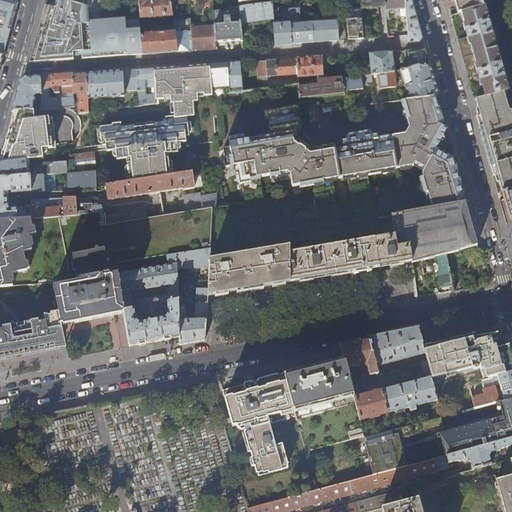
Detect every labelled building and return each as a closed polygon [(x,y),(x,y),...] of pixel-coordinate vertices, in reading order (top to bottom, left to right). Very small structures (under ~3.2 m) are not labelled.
[(15,13),(18,0),(0,0),(0,23),(11,27),(15,13)] [(141,35),(140,19),(89,23),(88,8),(92,6),(93,0),(57,0),(55,9),(47,7),(45,4),(44,7),(33,45),(28,63),(75,60),(75,56),(79,56),(83,55),(84,59),(100,58),(143,55),(141,35)] [(173,15),(170,0),(169,0),(148,2),(146,0),(138,0),(140,18),(173,15)] [(363,39),(361,13),(359,0),(354,0),(355,10),(347,11),(349,40),(363,39)] [(384,0),(359,0),(361,13),(365,13),(364,10),(386,9),(384,0)] [(406,8),(404,0),(384,0),(386,9),(386,10),(406,8)] [(411,0),(410,0),(404,0),(406,8),(407,17),(409,34),(410,43),(419,42),(422,38),(411,0)] [(454,0),(455,4),(458,14),(462,12),(485,6),(493,4),(492,0),(454,0)] [(272,3),(239,8),(241,24),(273,21),(272,3)] [(339,41),(336,9),(331,9),(332,21),(301,23),(300,8),(290,9),(290,8),(289,8),(289,9),(282,9),(283,21),(290,20),(290,24),(279,24),(277,9),(278,8),(278,3),(272,3),(273,21),(275,45),(281,45),(292,44),(318,42),(339,41)] [(500,60),(493,36),(495,36),(493,29),(492,30),(485,6),(462,12),(465,21),(467,29),(467,30),(469,37),(457,40),(463,62),(467,75),(478,72),(485,96),(503,92),(508,90),(502,66),(503,66),(502,59),(500,60)] [(213,10),(215,25),(215,26),(225,25),(225,21),(231,20),(231,25),(241,24),(239,8),(237,8),(213,10)] [(409,34),(407,17),(398,18),(400,35),(409,34)] [(242,41),(241,31),(241,24),(231,25),(231,20),(225,21),(225,25),(215,26),(216,43),(228,42),(242,41)] [(7,39),(11,27),(0,23),(0,50),(4,51),(7,39)] [(215,26),(215,25),(191,27),(191,28),(193,51),(205,50),(217,50),(216,43),(215,26)] [(177,53),(175,32),(162,34),(162,32),(157,33),(157,26),(151,26),(151,29),(149,30),(149,34),(141,35),(143,55),(156,54),(177,53)] [(193,51),(191,28),(184,28),(184,31),(175,32),(177,53),(188,52),(193,51)] [(427,58),(425,50),(405,51),(405,58),(405,66),(405,68),(404,68),(404,70),(412,68),(418,68),(430,66),(427,58)] [(393,60),(392,52),(369,54),(372,74),(378,73),(394,71),(393,60)] [(322,57),(296,59),(298,74),(298,77),(318,76),(319,85),(299,88),(300,98),(345,92),(348,92),(348,89),(344,90),(343,78),(352,77),(351,74),(342,75),(342,78),(332,79),(323,80),(322,57)] [(298,74),(296,59),(284,60),(258,62),(259,77),(298,74)] [(243,92),(240,63),(234,63),(227,64),(229,86),(230,93),(243,92)] [(229,86),(227,64),(209,65),(211,87),(229,86)] [(205,118),(213,117),(211,102),(212,102),(212,96),(211,87),(209,65),(192,66),(194,99),(172,102),(173,112),(173,115),(151,118),(152,124),(134,127),(134,125),(121,126),(120,121),(111,123),(111,125),(99,126),(100,132),(101,143),(102,145),(105,144),(105,151),(108,150),(204,137),(207,137),(207,135),(206,126),(205,118)] [(194,99),(192,66),(153,69),(153,80),(154,80),(154,83),(155,95),(155,96),(163,96),(168,95),(168,98),(169,102),(172,102),(194,99)] [(438,96),(430,66),(418,68),(420,76),(414,77),(412,68),(404,70),(400,70),(408,100),(420,98),(418,91),(424,91),(426,98),(438,96)] [(153,80),(153,69),(147,70),(137,70),(138,91),(139,101),(139,106),(155,104),(155,96),(155,95),(147,96),(145,95),(145,91),(145,84),(154,83),(154,80),(153,80)] [(138,91),(137,70),(123,71),(87,74),(88,99),(124,97),(124,92),(138,91)] [(396,87),(394,71),(378,73),(380,89),(396,87)] [(88,99),(87,74),(82,74),(73,75),(73,94),(80,94),(80,104),(79,105),(79,106),(80,114),(88,112),(89,111),(88,99)] [(372,81),(372,74),(362,75),(363,83),(372,81)] [(73,94),(73,75),(57,76),(51,77),(52,87),(55,93),(68,92),(68,100),(57,100),(57,108),(68,107),(73,106),(74,106),(73,94)] [(363,83),(362,75),(352,77),(343,78),(344,90),(348,89),(363,87),(363,83)] [(41,88),(41,77),(26,78),(20,83),(17,93),(12,112),(30,111),(31,110),(35,98),(34,97),(36,95),(41,95),(41,88)] [(52,87),(51,77),(48,77),(41,77),(41,88),(41,95),(44,95),(44,93),(46,93),(46,88),(52,87)] [(505,100),(503,92),(485,96),(475,100),(476,104),(477,107),(479,113),(507,105),(505,100)] [(456,157),(437,146),(442,138),(446,129),(443,127),(446,123),(438,96),(426,98),(420,98),(408,100),(400,101),(408,127),(404,134),(389,137),(377,139),(376,135),(371,136),(370,130),(345,135),(346,140),(340,141),(341,144),(326,147),(325,144),(309,146),(307,148),(298,142),(300,140),(300,139),(298,129),(302,128),(298,106),(264,112),(266,120),(268,119),(270,129),(271,134),(245,138),(244,135),(228,138),(230,147),(223,149),(227,167),(237,166),(240,184),(241,184),(244,203),(263,200),(260,178),(270,176),(270,179),(281,177),(280,174),(287,173),(290,175),(292,186),(309,184),(311,198),(308,199),(312,216),(314,216),(316,226),(335,224),(328,182),(347,179),(355,222),(374,219),(372,206),(374,205),(371,189),(369,190),(366,176),(366,173),(378,170),(392,168),(413,165),(415,163),(425,168),(424,170),(422,173),(423,176),(420,177),(425,193),(427,192),(430,202),(432,208),(464,202),(455,170),(459,169),(456,157)] [(57,108),(57,100),(57,98),(41,99),(41,100),(41,110),(57,108)] [(511,132),(511,116),(510,110),(508,110),(507,105),(479,113),(480,116),(476,117),(483,141),(511,132)] [(51,140),(48,117),(31,118),(30,111),(12,112),(11,116),(9,121),(5,134),(1,146),(51,140)] [(152,124),(151,118),(133,120),(134,125),(134,127),(152,124)] [(484,145),(511,136),(511,132),(483,141),(483,142),(484,145)] [(511,136),(484,145),(487,156),(489,164),(493,177),(497,176),(501,191),(502,191),(511,188),(511,136)] [(188,161),(187,158),(184,158),(183,156),(187,155),(197,154),(196,144),(205,143),(204,137),(108,150),(109,157),(110,160),(119,159),(122,159),(123,162),(119,162),(120,164),(122,183),(189,173),(188,161)] [(42,154),(42,149),(47,148),(52,147),(51,140),(1,146),(0,150),(0,163),(23,160),(29,160),(43,158),(42,154)] [(309,146),(300,140),(298,142),(307,148),(309,146)] [(105,151),(105,144),(102,145),(77,148),(78,154),(94,152),(105,151)] [(96,171),(94,152),(78,154),(72,155),(72,161),(73,165),(79,165),(80,172),(91,171),(96,171)] [(0,178),(24,176),(23,166),(23,160),(0,163),(0,178)] [(80,172),(79,165),(73,165),(72,161),(43,163),(43,165),(33,165),(34,176),(43,175),(67,173),(80,172)] [(34,176),(33,165),(23,166),(24,176),(30,176),(34,176)] [(460,174),(459,169),(455,170),(464,202),(468,201),(460,174)] [(92,191),(91,171),(80,172),(67,173),(68,191),(92,191)] [(193,189),(190,173),(189,173),(122,183),(118,184),(106,185),(108,200),(148,194),(148,197),(151,197),(157,196),(160,195),(159,193),(181,189),(182,191),(193,189)] [(44,192),(43,175),(34,176),(30,176),(31,191),(31,192),(44,192)] [(31,191),(30,176),(24,176),(0,178),(0,198),(9,199),(8,193),(11,191),(12,191),(12,192),(31,191)] [(511,188),(502,191),(511,217),(511,219),(511,188)] [(77,215),(76,197),(32,198),(32,205),(17,206),(17,208),(18,219),(31,218),(77,215)] [(104,213),(101,204),(91,204),(91,199),(76,197),(77,215),(104,213)] [(473,235),(464,202),(432,208),(392,216),(395,236),(396,247),(408,246),(411,262),(433,257),(435,263),(437,266),(438,270),(436,272),(439,288),(442,290),(452,288),(445,255),(477,246),(473,235)] [(0,220),(18,219),(17,208),(11,208),(9,204),(0,204),(0,220)] [(147,218),(145,207),(105,213),(106,224),(147,218)] [(32,249),(29,235),(34,233),(31,218),(18,219),(0,220),(0,287),(13,286),(10,274),(28,270),(24,251),(32,249)] [(411,262),(408,246),(396,247),(395,236),(375,239),(379,267),(383,267),(392,265),(411,262)] [(379,267),(375,239),(290,253),(291,282),(321,277),(349,272),(379,267)] [(291,282),(290,253),(290,246),(210,259),(209,267),(208,288),(207,296),(235,291),(257,288),(281,284),(291,282)] [(209,267),(210,259),(210,248),(176,254),(177,269),(209,267)] [(124,312),(118,274),(109,275),(104,249),(73,255),(78,278),(81,277),(82,281),(79,285),(69,287),(68,283),(54,286),(55,292),(59,308),(59,311),(62,324),(106,316),(110,315),(117,313),(124,312)] [(133,268),(136,265),(170,259),(171,265),(118,274),(124,312),(130,346),(149,343),(179,337),(178,305),(177,269),(176,254),(117,263),(118,270),(133,268)] [(204,337),(207,296),(208,288),(195,290),(195,320),(187,320),(187,305),(178,305),(179,337),(180,345),(191,343),(204,340),(204,337)] [(0,358),(26,353),(66,346),(62,324),(59,311),(49,313),(48,316),(43,315),(44,321),(37,323),(37,320),(22,323),(23,326),(16,328),(15,324),(9,326),(6,323),(3,327),(0,327),(0,358)] [(394,333),(369,338),(374,353),(373,354),(388,412),(437,399),(431,374),(427,361),(424,362),(423,364),(424,370),(426,371),(427,378),(386,389),(385,384),(386,384),(382,369),(381,369),(380,365),(425,353),(423,347),(421,338),(419,328),(394,333)] [(511,356),(509,346),(496,349),(493,335),(476,338),(466,340),(423,347),(425,353),(427,361),(431,374),(481,366),(484,379),(485,379),(493,377),(494,377),(497,376),(511,372),(511,356)] [(344,359),(344,362),(347,369),(351,368),(352,372),(359,371),(358,367),(361,366),(367,389),(370,388),(371,393),(354,397),(360,419),(371,417),(373,418),(373,416),(376,415),(378,417),(379,415),(388,412),(373,354),(374,353),(369,338),(356,341),(340,344),(344,359)] [(349,379),(347,369),(344,362),(324,367),(321,368),(317,368),(299,373),(292,375),(285,377),(294,409),(353,394),(352,390),(349,379)] [(511,372),(497,376),(503,401),(511,398),(511,372)] [(317,490),(294,409),(285,377),(284,374),(252,382),(249,383),(246,384),(232,388),(232,387),(227,389),(223,390),(233,425),(243,423),(251,451),(232,456),(247,508),(317,490)] [(495,380),(494,377),(493,377),(485,379),(484,379),(485,385),(486,385),(493,384),(493,381),(495,380)] [(353,378),(349,379),(352,390),(356,389),(357,387),(355,379),(353,378)] [(499,402),(503,418),(440,433),(446,456),(511,438),(511,398),(503,401),(499,402)] [(364,436),(363,436),(373,475),(408,466),(402,447),(400,448),(398,443),(401,442),(408,441),(407,436),(446,426),(443,416),(393,429),(364,436)] [(243,423),(233,425),(229,427),(224,428),(232,456),(251,451),(243,423)] [(363,436),(364,436),(363,432),(362,428),(349,431),(351,440),(363,436)] [(511,438),(446,456),(408,466),(373,475),(317,490),(247,508),(248,511),(365,511),(381,508),(407,501),(404,489),(317,511),(279,511),(446,468),(448,463),(458,460),(458,461),(466,459),(470,461),(472,470),(491,465),(489,456),(491,452),(500,450),(500,449),(510,446),(509,445),(511,444),(511,438)] [(511,511),(511,459),(510,460),(511,468),(511,475),(496,481),(504,511),(511,511)] [(421,511),(417,498),(407,501),(381,508),(382,511),(421,511)]
